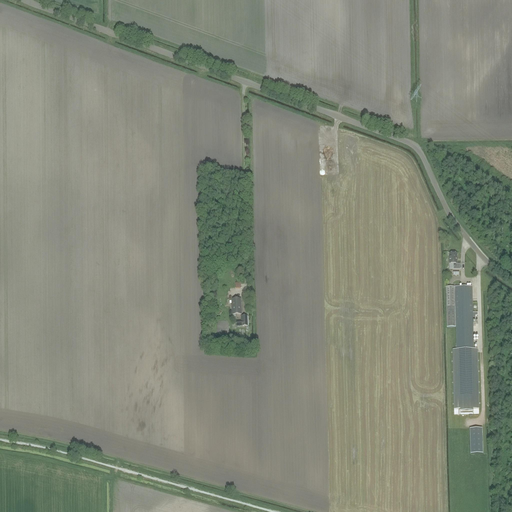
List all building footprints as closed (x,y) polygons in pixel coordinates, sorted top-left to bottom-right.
[(450,254),(450,264),(454,264),(454,270),(461,270),(461,264),(457,264),(457,254),(450,254)] [(446,287),(447,327),(456,327),(456,316),(455,287),(446,287)] [(456,350),(453,350),(454,409),(461,409),(461,415),(473,414),(473,409),(479,409),(478,371),(478,353),(478,349),(473,349),(473,320),(473,313),(473,312),(473,302),(472,287),(455,287),(456,316),(456,350)] [(233,315),(242,314),(241,299),(232,300),(233,315)] [(237,327),(248,327),(248,316),(241,316),(241,322),(236,322),(237,327)] [(471,454),(483,454),(482,429),(470,429),(471,454)]
